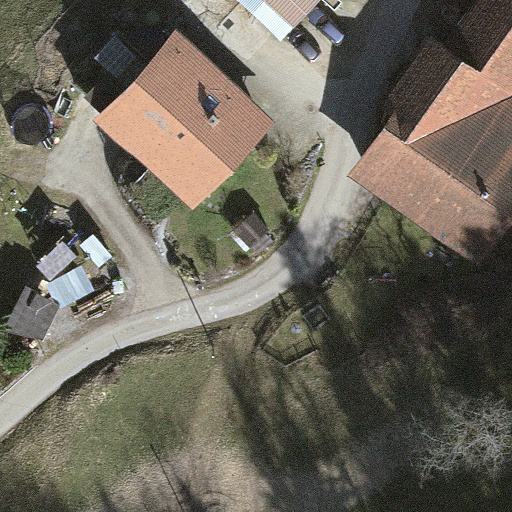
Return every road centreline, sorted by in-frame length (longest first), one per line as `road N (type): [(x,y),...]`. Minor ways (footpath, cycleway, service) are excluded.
road 1 (track): [(252,295),(174,511)]
road 2 (track): [(165,324),(149,262),(84,176),(91,123)]
road 3 (track): [(335,141),(212,19),(203,0)]
